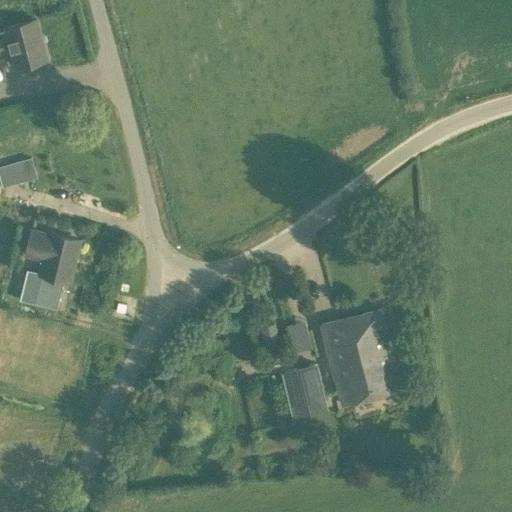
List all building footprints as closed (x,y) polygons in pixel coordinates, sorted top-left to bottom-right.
[(17,65),(47,57),(37,18),(6,26),(7,28),(0,29),(0,47),(11,45),(17,65)] [(0,164),(0,176),(3,186),(22,181),(16,160),(0,164)] [(39,272),(70,280),(80,239),(31,227),(24,254),(43,259),(39,272)] [(334,368),(343,402),(399,387),(379,310),(323,325),(335,367),(334,368)] [(286,321),(290,348),(312,345),(307,318),(286,321)] [(267,346),(280,343),(274,321),(261,325),(267,346)] [(284,370),(295,416),(326,409),(315,363),(284,370)]
